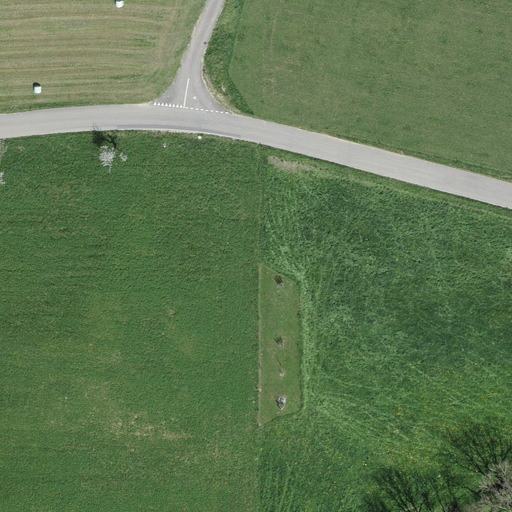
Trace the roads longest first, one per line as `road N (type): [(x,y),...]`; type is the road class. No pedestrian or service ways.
road 1 (unclassified): [(0,127),(100,117),(208,120),(511,197)]
road 2 (track): [(213,0),(174,117)]
